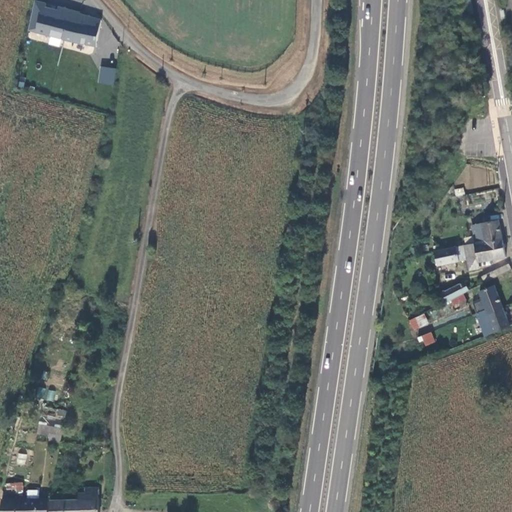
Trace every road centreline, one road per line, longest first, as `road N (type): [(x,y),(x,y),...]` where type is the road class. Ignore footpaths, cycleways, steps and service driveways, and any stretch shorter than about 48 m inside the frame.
road 1 (trunk): [(335,511),(377,220),(397,0)]
road 2 (trunk): [(369,54),(308,511)]
road 3 (unclassified): [(185,80),(170,108),(119,382),(111,511)]
road 4 (unclassified): [(185,80),(257,100),(292,90),(314,47),(317,0)]
road 5 (tertiary): [(511,146),(484,0)]
road 6 (unclassified): [(93,0),(128,41),(185,80)]
